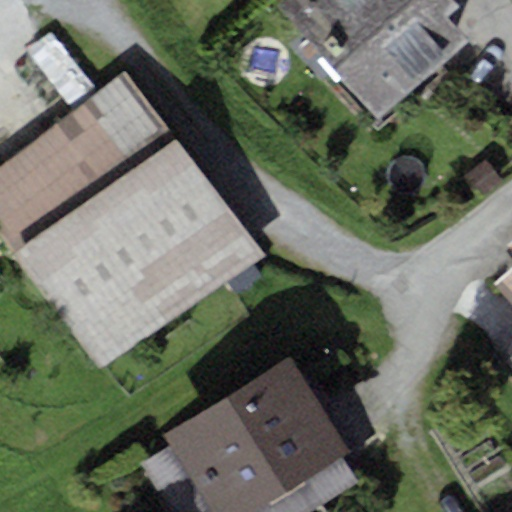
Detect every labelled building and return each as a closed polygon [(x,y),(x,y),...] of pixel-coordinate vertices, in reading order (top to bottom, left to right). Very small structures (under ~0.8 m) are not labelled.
[(284,0),(280,3),(380,118),(470,40),(448,14),(459,4),(455,0),(284,0)] [(125,75),(0,168),(0,233),(105,371),(261,254),(125,75)] [(503,180),(487,158),(464,175),(481,197),(503,180)] [(511,240),(507,244),(511,249),(511,266),(496,280),(511,298),(511,240)] [(292,356),(162,435),(209,511),(247,511),(350,449),(292,356)]
